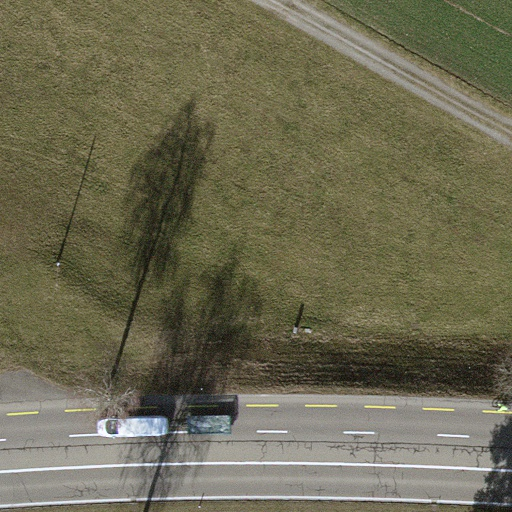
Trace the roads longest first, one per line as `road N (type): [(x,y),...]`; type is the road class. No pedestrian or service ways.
road 1 (primary): [(0,463),(224,455),(511,464)]
road 2 (track): [(511,129),(276,0)]
